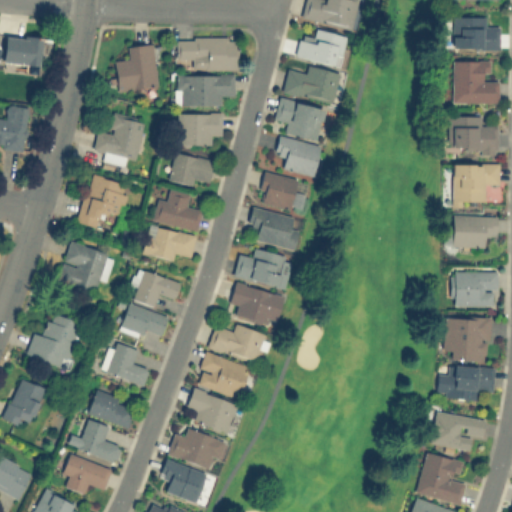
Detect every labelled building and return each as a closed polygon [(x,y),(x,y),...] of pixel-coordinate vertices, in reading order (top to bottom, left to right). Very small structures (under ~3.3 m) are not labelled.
[(355,0),(301,0),(298,18),(350,27),(355,0)] [(451,47),(496,47),(496,26),(484,26),(484,15),(451,15),(451,47)] [(294,55),(336,64),(343,34),(313,27),(311,36),(299,34),(294,55)] [(1,62),(37,64),(39,36),(3,33),(1,62)] [(174,36),(174,57),(189,57),(189,68),(236,68),(236,36),(174,36)] [(151,42),(125,45),(126,57),(112,59),(115,89),(155,85),(151,42)] [(496,80),(485,80),(485,59),(450,59),(450,101),(496,101),(496,80)] [(284,68),(280,91),(330,101),(337,70),(305,64),(304,72),(284,68)] [(173,104),(219,104),(219,93),(231,93),(231,72),(173,72),(173,104)] [(270,117),(283,120),(280,130),(315,138),(322,107),(276,95),(270,117)] [(0,147),(22,150),(28,104),(5,101),(3,117),(0,116),(0,147)] [(95,128),(90,147),(102,150),(100,159),(121,164),(123,155),(133,157),(142,117),(111,110),(107,130),(95,128)] [(219,112),(175,112),(175,143),(208,143),(208,133),(219,133),(219,112)] [(445,148),(494,148),(494,125),(481,125),(481,114),(445,114),(445,148)] [(310,174),(318,144),(277,133),(272,153),(282,156),(279,166),(310,174)] [(167,179),(192,183),(193,177),(207,179),(211,157),(171,151),(167,179)] [(496,161),(450,161),(450,199),(483,199),(483,182),(496,182),(496,161)] [(288,208),(296,178),(262,169),(254,199),(288,208)] [(103,227),(107,213),(117,216),(126,184),(88,173),(75,219),(103,227)] [(198,208),(186,205),(189,193),(167,188),(165,198),(155,196),(150,219),(194,229),(198,208)] [(295,228),(287,226),(290,214),(249,205),(245,225),(256,227),(253,239),(291,247),(295,228)] [(481,245),(481,234),(493,235),(494,214),(449,213),(449,223),(444,223),(444,245),(481,245)] [(188,254),(193,233),(147,222),(140,251),(173,259),(175,251),(188,254)] [(104,280),(112,252),(66,238),(53,280),(91,292),(95,278),(104,280)] [(235,252),(230,275),(282,287),(290,255),(250,246),(248,255),(235,252)] [(159,295),(171,299),(177,280),(135,266),(129,284),(134,286),(130,297),(156,306),(159,295)] [(493,303),(493,269),(447,269),(447,303),(493,303)] [(233,314),(270,324),(278,293),(233,280),(227,300),(236,303),(233,314)] [(165,314),(126,300),(117,325),(156,339),(165,314)] [(30,330),(23,354),(64,367),(79,320),(48,310),(41,334),(30,330)] [(483,359),(486,316),(443,312),(439,356),(483,359)] [(212,324),(205,345),(252,361),(256,348),(261,349),(266,332),(233,322),(231,330),(212,324)] [(140,383),(145,366),(131,361),(135,348),(108,339),(99,369),(140,383)] [(203,349),(191,381),(236,398),(248,365),(203,349)] [(476,398),(477,389),(489,389),(491,365),(445,363),(444,396),(476,398)] [(0,412),(0,415),(24,427),(42,387),(18,375),(0,412)] [(235,401),(190,385),(183,405),(194,409),(190,419),(224,431),(235,401)] [(86,413),(123,423),(129,399),(92,389),(86,413)] [(427,442),(466,448),(468,435),(479,437),(482,417),(433,409),(427,442)] [(106,424),(83,417),(75,448),(113,458),(117,442),(102,438),(106,424)] [(171,431),(164,452),(206,466),(216,436),(184,426),(181,434),(171,431)] [(457,502),(462,481),(454,479),(458,457),(422,449),(412,492),(457,502)] [(108,467),(68,452),(57,482),(82,492),(86,482),(100,487),(108,467)] [(0,488),(16,496),(28,469),(0,456),(0,488)] [(162,490),(194,501),(203,470),(162,457),(156,475),(166,478),(162,490)] [(86,511),(40,489),(28,511),(86,511)] [(456,511),(457,509),(411,495),(405,511),(456,511)] [(186,511),(164,501),(161,508),(146,501),(140,511),(186,511)]
